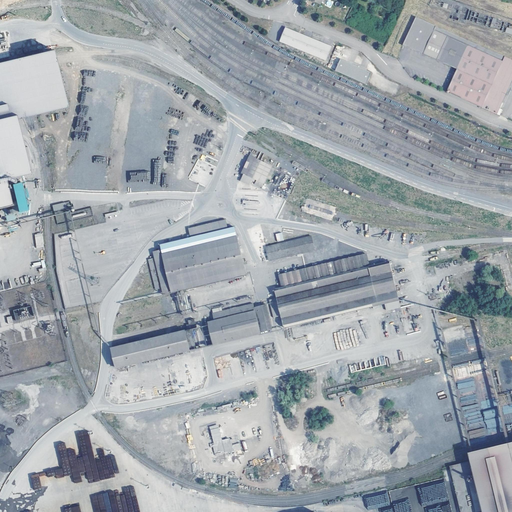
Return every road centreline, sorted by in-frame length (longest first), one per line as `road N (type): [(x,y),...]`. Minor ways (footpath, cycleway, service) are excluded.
road 1 (unclassified): [(289,8),(309,26),(365,49),(397,77),(511,127)]
road 2 (track): [(260,376),(268,443),(237,467),(209,466),(194,425),(245,418)]
